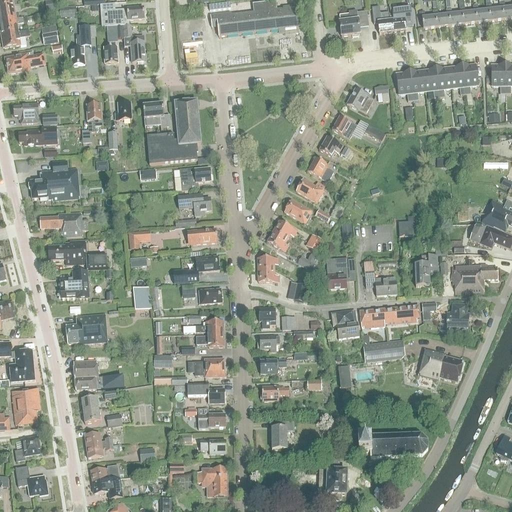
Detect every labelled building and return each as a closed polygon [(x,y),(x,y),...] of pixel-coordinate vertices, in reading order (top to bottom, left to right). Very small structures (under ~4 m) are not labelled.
[(0,0),(0,9),(13,7),(17,7),(16,1),(12,1),(11,0),(0,0)] [(55,12),(53,1),(44,2),(47,13),(55,12)] [(276,11),(275,2),(263,4),(252,5),(253,14),(231,17),(231,15),(210,17),(211,29),(217,28),(218,39),(277,31),(278,36),(285,35),(284,31),(298,29),(295,7),(282,9),(282,10),(276,11)] [(230,4),(208,6),(209,12),(230,10),(230,4)] [(504,4),(499,4),(499,11),(501,10),(502,10),(503,21),(511,20),(511,8),(505,10),(504,10),(504,4)] [(490,5),(485,6),(486,12),(488,12),(489,23),(503,21),(502,10),(501,10),(499,11),(491,11),(490,5)] [(389,16),(388,16),(389,23),(391,34),(405,33),(404,21),(396,22),(395,15),(394,15),(393,6),(388,7),(389,16)] [(475,13),(476,24),(489,23),(488,12),(486,12),(478,13),(477,6),(472,7),(473,14),(475,13)] [(0,22),(19,20),(18,14),(14,14),(13,7),(0,9),(0,22)] [(463,7),(458,8),(459,15),(460,15),(461,15),(463,26),(476,24),(475,13),(473,14),(465,15),(464,15),(463,7)] [(59,9),(60,20),(76,19),(75,8),(59,9)] [(117,12),(108,13),(109,28),(118,27),(121,27),(128,27),(128,22),(143,21),(143,9),(127,10),(127,11),(117,12)] [(389,23),(388,16),(388,14),(380,15),(379,9),(372,9),(373,25),(377,25),(379,36),(391,34),(389,23)] [(450,10),(445,11),(446,17),(447,17),(448,17),(449,28),(463,26),(461,15),(460,15),(459,15),(452,16),(451,16),(450,10)] [(437,12),(432,12),(432,19),(435,18),(436,29),(449,28),(448,17),(447,17),(446,17),(438,18),(437,12)] [(355,15),(355,13),(347,14),(348,16),(339,17),(339,24),(341,39),(351,37),(351,39),(357,38),(357,37),(358,36),(357,30),(367,28),(365,14),(355,15)] [(422,31),(436,29),(435,18),(432,19),(424,19),(423,13),(418,14),(419,20),(421,20),(422,31)] [(54,22),(53,14),(45,16),(46,23),(54,22)] [(19,20),(0,22),(0,32),(1,36),(18,34),(16,26),(19,26),(19,25),(22,25),(22,19),(19,20)] [(128,27),(121,27),(122,39),(131,39),(130,27),(128,27)] [(90,39),(89,28),(79,28),(80,37),(79,37),(76,37),(77,51),(70,52),(71,67),(84,66),(83,51),(83,48),(90,48),(90,39)] [(18,34),(1,36),(3,50),(20,47),(19,40),(29,39),(28,32),(18,34)] [(58,44),(56,33),(41,36),(43,47),(58,44)] [(143,38),(123,39),(124,49),(130,49),(131,65),(145,64),(144,46),(143,44),(143,38)] [(115,49),(114,44),(108,44),(108,49),(103,50),(104,66),(117,65),(116,49),(115,49)] [(60,54),(60,56),(63,56),(62,47),(51,49),(53,55),(60,54)] [(32,59),(31,56),(5,60),(6,67),(7,67),(7,69),(7,70),(8,70),(8,71),(9,72),(10,73),(11,73),(12,74),(13,74),(16,74),(16,75),(29,72),(29,70),(45,67),(43,57),(32,59)] [(475,66),(462,68),(465,97),(471,96),(470,89),(478,88),(475,66)] [(505,96),(505,67),(491,67),(491,89),(500,88),(500,96),(505,96)] [(462,68),(449,70),(451,91),(459,90),(460,98),(465,97),(462,68)] [(435,71),(439,100),(444,99),(443,92),(451,91),(449,70),(435,71)] [(435,71),(422,73),(425,94),(433,93),(434,101),(439,100),(435,71)] [(422,73),(409,74),(413,103),(418,103),(417,95),(425,94),(422,73)] [(413,103),(409,74),(396,76),(398,97),(406,96),(407,104),(413,103)] [(389,103),(387,88),(373,90),(374,96),(381,96),(382,104),(389,103)] [(366,98),(354,91),(346,106),(358,113),(358,112),(365,116),(372,102),(366,99),(366,98)] [(199,109),(199,102),(174,105),(178,142),(174,142),(173,135),(146,138),(149,167),(197,162),(195,146),(200,146),(197,109),(199,109)] [(37,120),(37,105),(21,106),(21,108),(13,109),(14,119),(17,118),(18,121),(20,121),(21,126),(37,125),(37,120)] [(131,121),(130,105),(117,106),(118,116),(115,116),(115,122),(131,121)] [(163,118),(162,106),(142,108),(144,128),(160,127),(160,129),(170,128),(169,117),(163,118)] [(101,122),(100,107),(86,108),(87,123),(88,123),(88,133),(82,133),(83,145),(90,144),(89,131),(94,131),(94,129),(102,128),(102,122),(101,122)] [(411,109),(404,110),(406,122),(413,122),(411,109)] [(499,124),(499,116),(489,116),(489,124),(499,124)] [(351,125),(339,118),(331,132),(348,142),(356,128),(351,125)] [(385,137),(374,131),(368,127),(364,134),(371,137),(371,136),(382,142),(385,137)] [(56,146),(56,129),(41,129),(41,132),(26,133),(27,136),(18,136),(19,145),(23,145),(23,148),(56,146)] [(117,152),(116,134),(107,134),(108,152),(117,152)] [(342,148),(326,139),(319,152),(331,159),(334,154),(338,156),(342,148)] [(108,156),(108,148),(97,148),(97,156),(108,156)] [(345,149),(340,156),(346,159),(350,152),(345,149)] [(56,158),(56,151),(44,151),(44,159),(56,158)] [(329,168),(315,160),(307,173),(318,180),(318,179),(327,184),(332,174),(328,171),(329,168)] [(447,161),(436,161),(436,170),(447,170),(447,161)] [(30,184),(28,186),(29,190),(30,192),(31,192),(32,201),(47,199),(47,202),(52,201),(52,203),(79,200),(76,170),(67,171),(66,162),(51,164),(52,173),(40,174),(40,176),(40,182),(30,183),(30,184)] [(98,172),(110,172),(109,162),(98,162),(98,172)] [(155,170),(140,171),(141,181),(156,179),(155,173),(155,170)] [(211,183),(210,171),(195,172),(194,172),(194,171),(179,172),(181,193),(198,192),(198,185),(199,185),(211,183)] [(510,190),(511,186),(511,183),(504,180),(501,186),(510,190)] [(322,192),(303,181),(296,194),(315,205),(315,204),(316,205),(323,193),(322,192)] [(202,200),(201,196),(178,199),(179,211),(194,210),(194,218),(204,217),(204,213),(210,213),(209,200),(202,200)] [(310,213),(291,202),(284,215),(303,226),(304,225),(311,214),(310,213)] [(511,211),(510,211),(492,202),(491,204),(488,210),(482,223),(482,224),(492,229),(493,228),(504,233),(505,231),(506,232),(508,228),(511,229),(511,211)] [(459,216),(468,216),(468,204),(459,204),(459,216)] [(337,210),(333,217),(338,220),(342,213),(337,210)] [(330,219),(318,212),(315,218),(327,225),(330,219)] [(80,216),(80,215),(58,216),(58,219),(40,220),(40,231),(61,230),(61,237),(62,239),(81,238),(82,238),(81,232),(87,232),(87,223),(81,223),(81,216),(80,216)] [(418,229),(417,219),(407,219),(408,224),(398,225),(399,239),(413,238),(413,229),(418,229)] [(175,229),(187,228),(196,228),(195,221),(187,222),(175,223),(175,229)] [(279,223),(273,234),(287,241),(289,237),(292,239),(296,233),(279,223)] [(351,225),(341,226),(342,240),(352,239),(351,225)] [(481,227),(476,226),(469,242),(479,246),(491,250),(493,245),(509,251),(511,244),(511,238),(486,228),(481,227)] [(216,245),(215,231),(195,233),(192,233),(187,234),(188,247),(196,246),(196,247),(216,245)] [(139,252),(139,244),(150,243),(149,233),(128,235),(129,252),(139,252)] [(287,241),(273,234),(267,244),(284,254),(288,248),(284,246),(287,241)] [(323,243),(312,236),(305,248),(316,254),(317,253),(320,255),(322,251),(319,250),(323,243)] [(85,257),(85,243),(69,244),(70,246),(65,246),(65,248),(48,249),(49,263),(66,262),(66,267),(87,266),(88,272),(107,271),(106,256),(85,257)] [(301,258),(296,266),(313,275),(315,276),(321,260),(311,254),(307,262),(301,258)] [(219,272),(217,258),(197,260),(197,261),(196,261),(197,274),(198,274),(219,272)] [(437,277),(436,258),(421,259),(421,266),(414,267),(415,288),(429,288),(428,278),(437,277)] [(131,269),(147,268),(146,259),(130,261),(131,269)] [(258,273),(274,272),(273,267),(277,267),(277,260),(258,260),(258,273)] [(471,268),(471,261),(466,261),(466,268),(452,268),(452,286),(454,286),(454,295),(483,295),(483,293),(483,292),(483,281),(497,281),(496,269),(486,269),(486,266),(480,267),(480,268),(471,268)] [(354,275),(354,262),(326,264),(328,292),(345,291),(345,277),(346,277),(348,277),(348,275),(354,275)] [(441,263),(442,275),(450,275),(449,262),(441,263)] [(374,276),(373,265),(363,265),(364,276),(365,290),(375,289),(376,298),(396,297),(395,284),(394,283),(394,280),(375,281),(374,278),(374,276)] [(274,272),(258,273),(258,285),(278,284),(278,277),(274,277),(274,272)] [(88,300),(87,274),(72,275),(72,282),(60,283),(60,293),(59,295),(59,298),(61,300),(61,301),(76,300),(76,301),(88,300)] [(175,285),(173,285),(174,286),(198,284),(198,283),(197,277),(197,274),(174,275),(175,285)] [(287,277),(281,288),(298,298),(302,291),(294,286),(297,282),(287,277)] [(192,299),(192,287),(182,288),(183,300),(192,299)] [(158,299),(157,288),(150,289),(152,310),(157,309),(156,303),(157,303),(157,299),(158,299)] [(151,311),(149,289),(132,290),(134,312),(151,311)] [(221,305),(220,291),(199,293),(198,293),(199,306),(200,306),(221,305)] [(0,330),(0,324),(0,322),(14,319),(11,303),(0,305),(0,330)] [(436,312),(435,305),(421,306),(422,313),(436,312)] [(465,308),(452,307),(452,315),(447,315),(446,337),(466,338),(467,316),(465,316),(465,308)] [(383,311),(384,326),(407,324),(416,323),(416,320),(419,320),(418,308),(406,309),(383,311)] [(275,327),(275,311),(258,311),(259,324),(261,324),(262,331),(269,330),(269,327),(275,327)] [(384,326),(383,311),(360,314),(361,326),(361,329),(384,326)] [(356,324),(354,312),(331,315),(332,328),(336,328),(338,341),(359,338),(357,324),(356,324)] [(107,345),(104,316),(76,319),(77,327),(65,328),(67,346),(78,345),(79,347),(107,345)] [(296,332),(295,318),(281,319),(281,333),(291,332),(296,332)] [(208,336),(223,335),(223,323),(206,324),(206,328),(196,328),(196,335),(208,335),(208,336)] [(311,331),(320,331),(320,323),(310,323),(311,331)] [(309,333),(309,330),(304,330),(304,333),(293,334),(293,341),(306,341),(306,342),(313,342),(312,333),(309,333)] [(223,335),(208,336),(208,338),(196,339),(197,347),(208,347),(208,350),(223,349),(223,335)] [(369,347),(368,337),(363,338),(364,347),(363,347),(365,365),(400,360),(404,357),(402,343),(369,347)] [(275,339),(275,338),(259,339),(259,345),(257,345),(257,351),(259,351),(259,352),(270,351),(270,355),(276,354),(275,346),(280,346),(279,339),(275,339)] [(142,347),(147,353),(153,348),(148,342),(142,347)] [(11,355),(10,345),(0,344),(0,358),(11,358),(11,359),(15,359),(15,366),(9,367),(11,384),(34,382),(32,353),(14,354),(14,355),(11,355)] [(445,356),(424,350),(417,379),(433,384),(438,385),(439,380),(458,385),(463,364),(444,359),(445,356)] [(171,370),(171,357),(154,357),(154,370),(171,370)] [(97,379),(95,361),(73,363),(73,369),(74,369),(74,377),(74,379),(75,379),(75,387),(75,393),(96,391),(95,379),(97,379)] [(225,379),(224,362),(203,362),(203,365),(194,365),(194,377),(204,377),(204,380),(225,379)] [(276,363),(276,362),(260,363),(260,376),(277,375),(277,369),(286,369),(285,363),(276,363)] [(348,368),(338,369),(340,389),(350,388),(348,368)] [(187,386),(187,379),(153,380),(153,388),(171,387),(187,386)] [(321,392),(321,382),(307,382),(307,392),(321,392)] [(208,392),(208,386),(187,387),(187,399),(208,398),(208,405),(224,405),(224,392),(208,392)] [(278,391),(278,389),(261,389),(262,397),(260,397),(261,401),(262,401),(262,403),(278,403),(278,396),(288,396),(288,391),(278,391)] [(40,412),(38,390),(21,392),(12,393),(15,427),(37,424),(36,413),(40,412)] [(117,399),(117,392),(103,394),(104,401),(117,399)] [(81,402),(83,412),(98,410),(96,399),(81,402)] [(98,410),(83,412),(84,426),(99,423),(98,410)] [(4,421),(4,415),(0,415),(0,432),(5,432),(11,432),(10,421),(4,421)] [(122,427),(121,420),(120,416),(106,418),(107,422),(108,429),(122,427)] [(208,417),(198,417),(198,431),(208,431),(208,430),(218,429),(218,430),(222,430),(222,429),(225,429),(225,416),(208,417)] [(293,432),(293,425),(282,425),(282,430),(271,430),(272,451),(286,451),(286,449),(288,449),(288,443),(286,443),(286,433),(293,432)] [(100,436),(84,438),(86,449),(112,446),(112,445),(111,440),(105,441),(105,443),(101,444),(100,436)] [(427,443),(420,437),(369,439),(369,444),(358,444),(358,457),(370,457),(370,460),(421,458),(427,452),(427,443)] [(507,463),(508,461),(511,452),(511,444),(508,442),(509,441),(503,438),(495,455),(501,458),(501,462),(507,463)] [(40,456),(38,440),(21,442),(23,452),(15,454),(17,463),(24,462),(23,459),(40,456)] [(225,456),(225,443),(209,443),(209,444),(200,444),(200,452),(209,452),(209,456),(225,456)] [(113,452),(112,446),(86,449),(88,461),(103,458),(102,450),(106,450),(106,452),(113,452)] [(155,463),(154,450),(139,451),(140,464),(155,463)] [(339,469),(339,459),(326,459),(326,469),(339,469)] [(183,475),(183,464),(170,464),(170,475),(183,475)] [(120,481),(118,467),(107,469),(107,471),(105,471),(90,473),(92,485),(120,481)] [(29,480),(27,468),(15,470),(18,489),(27,488),(29,498),(39,497),(39,498),(48,497),(44,478),(29,480)] [(227,499),(226,470),(201,471),(201,474),(197,474),(197,485),(202,485),(202,486),(212,486),(212,498),(214,499),(226,498),(226,499),(227,499)] [(346,473),(327,472),(327,474),(320,473),(319,495),(325,495),(326,496),(331,497),(331,502),(340,502),(340,497),(345,497),(346,473)] [(160,486),(169,486),(169,478),(160,478),(160,486)] [(122,499),(120,481),(92,485),(94,496),(108,494),(109,501),(122,499)] [(160,499),(159,511),(171,511),(172,499),(160,499)]
